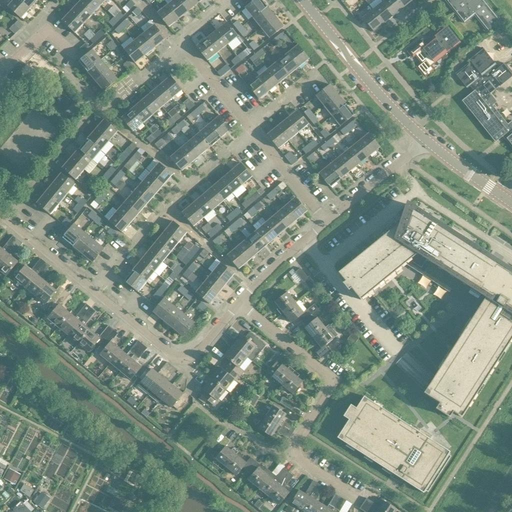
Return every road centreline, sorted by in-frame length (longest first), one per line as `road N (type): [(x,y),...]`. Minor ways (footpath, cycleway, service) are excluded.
road 1 (residential): [(239,302),(196,352),(169,353),(0,215)]
road 2 (unknown): [(328,273),(420,199),(511,262)]
road 3 (residential): [(295,452),(334,383),(239,302)]
road 4 (tertiary): [(424,141),(302,0)]
road 5 (residential): [(250,127),(179,39),(227,0)]
road 6 (unclassified): [(326,221),(424,141)]
road 7 (residential): [(326,221),(250,127)]
